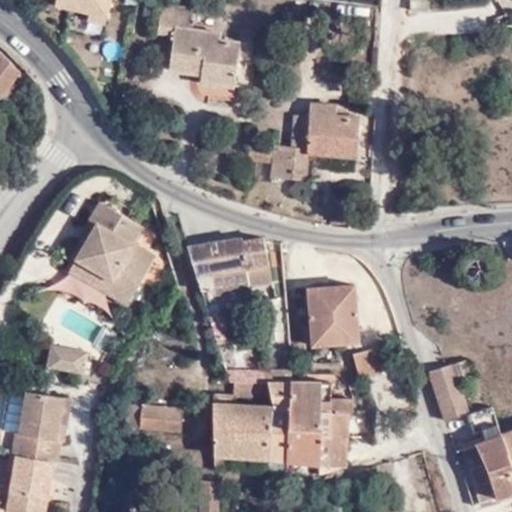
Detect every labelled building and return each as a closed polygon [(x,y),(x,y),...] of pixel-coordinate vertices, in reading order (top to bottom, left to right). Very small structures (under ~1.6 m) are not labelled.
[(108,23),(112,0),(36,0),(35,9),(108,23)] [(429,12),(430,1),(411,0),(410,12),(429,12)] [(194,29),(196,10),(163,6),(160,34),(175,36),(171,70),(203,73),(202,83),(235,87),(241,43),(223,40),(223,32),(194,29)] [(0,56),(0,95),(5,100),(23,74),(0,57),(0,56)] [(294,113),(290,147),(289,173),(298,175),(305,175),(308,151),(358,155),(361,116),(347,114),(347,104),(309,102),(308,114),(294,113)] [(290,147),(272,145),(272,148),(271,162),(269,178),(298,180),(298,175),(289,173),(290,147)] [(271,162),(272,148),(247,146),(245,160),(271,162)] [(82,242),(104,205),(97,200),(76,237),(82,242)] [(110,279),(103,290),(126,302),(153,254),(131,242),(140,225),(104,205),(82,242),(73,259),(110,279)] [(271,281),(263,236),(262,236),(241,240),(245,265),(248,286),(271,281)] [(186,246),(201,290),(213,287),(210,272),(245,265),(241,240),(241,237),(188,246),(186,246)] [(67,270),(103,290),(110,279),(73,259),(67,270)] [(358,340),(353,283),(304,288),(311,346),(358,340)] [(270,305),(269,297),(261,298),(262,305),(270,305)] [(251,300),(254,318),(270,315),(270,305),(262,305),(261,298),(251,300)] [(214,333),(218,344),(227,341),(223,329),(214,333)] [(48,369),(83,375),(87,354),(52,348),(48,369)] [(379,374),(374,348),(355,352),(359,374),(379,374)] [(465,358),(430,369),(445,419),(468,413),(458,379),(471,375),(465,358)] [(267,380),(292,381),(290,365),(262,366),(264,380),(267,380)] [(230,380),(233,380),(264,380),(262,366),(225,366),(230,380)] [(233,380),(232,395),(234,395),(270,396),(267,380),(264,380),(233,380)] [(264,458),(264,473),(285,473),(286,460),(292,381),(267,380),(270,396),(272,406),(269,406),(264,458)] [(292,381),(286,460),(316,462),(321,396),(331,396),(331,381),(292,381)] [(60,421),(65,397),(28,391),(20,434),(17,433),(13,455),(10,454),(7,470),(13,471),(7,509),(21,511),(42,511),(52,461),(57,461),(61,440),(64,441),(68,423),(60,421)] [(221,454),(264,458),(269,406),(234,404),(234,395),(232,395),(212,395),(214,466),(221,467),(221,454)] [(234,404),(269,406),(272,406),(270,396),(234,395),(234,404)] [(316,464),(347,464),(350,409),(331,408),(331,396),(321,396),(316,462),(316,464)] [(331,408),(350,409),(353,409),(353,397),(331,396),(331,408)] [(180,432),(182,410),(128,404),(126,426),(180,432)] [(495,438),(479,442),(465,446),(479,498),(511,488),(511,457),(505,430),(498,405),(480,410),(468,413),(474,432),(479,431),(493,427),(495,438)] [(208,511),(215,511),(217,480),(201,479),(200,510),(208,511)]
